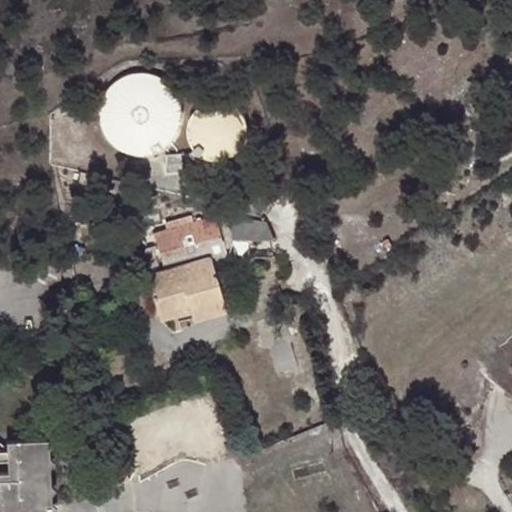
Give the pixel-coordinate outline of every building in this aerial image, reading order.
[(182,120),(183,112),(183,111),(182,103),(179,94),(171,83),(164,77),(158,74),(150,71),(142,70),(133,71),(126,73),(118,78),(112,83),(108,88),(103,96),(101,103),(100,111),(101,120),(103,126),(106,132),(112,140),(117,145),(125,149),(133,152),(141,153),(149,152),(157,150),(165,145),(171,141),(176,134),(180,127),(182,120)] [(245,139),(247,129),(247,128),(245,116),(238,107),(230,102),(219,99),(208,101),(199,107),(192,116),(190,122),(189,128),(191,138),(196,147),(204,154),(211,157),(217,158),(228,156),(234,153),(239,149),(245,139)] [(193,152),(167,154),(169,171),(195,169),(193,152)] [(163,209),(134,209),(136,227),(164,223),(163,209)] [(160,252),(206,238),(221,233),(215,213),(155,230),(160,252)] [(266,221),(263,217),(232,213),(233,232),(266,221)] [(233,239),(276,241),(266,221),(233,232),(233,239)] [(222,235),(207,240),(209,247),(224,242),(222,235)] [(388,237),(383,240),(386,247),(392,244),(388,237)] [(227,310),(211,256),(149,274),(161,319),(191,310),(194,320),(227,310)] [(511,322),(473,357),(492,379),(511,393),(511,322)] [(288,343),(269,350),(277,371),(295,365),(288,343)] [(0,509),(10,509),(9,511),(13,511),(46,510),(43,438),(7,440),(8,470),(0,470),(0,509)] [(120,460),(112,464),(120,482),(128,478),(120,460)]
